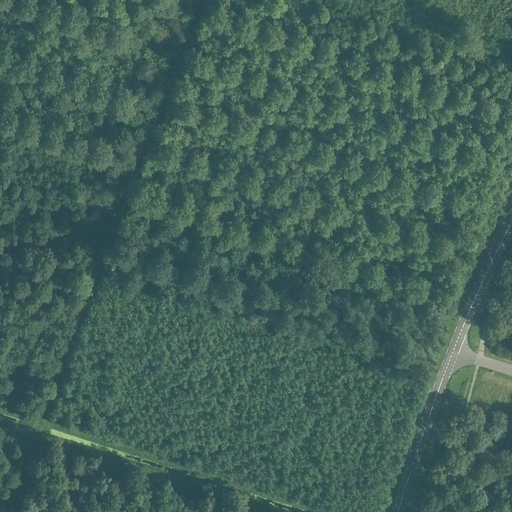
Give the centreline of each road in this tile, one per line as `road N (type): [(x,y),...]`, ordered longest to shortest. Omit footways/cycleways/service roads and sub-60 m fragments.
road 1 (track): [(14,511),(199,0)]
road 2 (tertiary): [(399,511),(453,353)]
road 3 (tertiary): [(453,353),(511,221)]
road 4 (track): [(0,151),(53,196),(126,200)]
